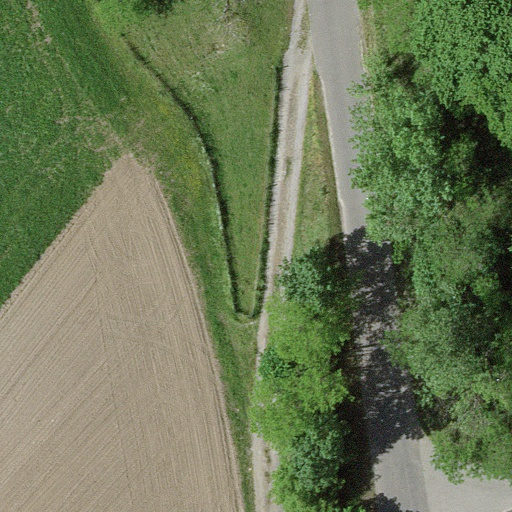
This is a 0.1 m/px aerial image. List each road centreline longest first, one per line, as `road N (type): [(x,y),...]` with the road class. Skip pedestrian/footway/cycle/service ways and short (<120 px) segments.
road 1 (unclassified): [(405,511),(329,0)]
road 2 (track): [(302,0),(263,437),(271,511)]
